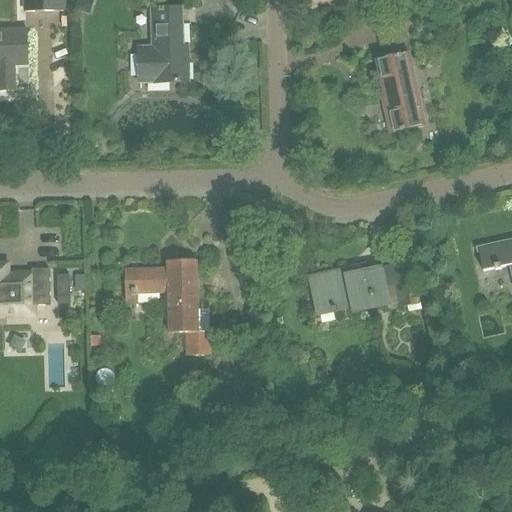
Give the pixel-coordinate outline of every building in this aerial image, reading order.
[(24,0),(24,11),(65,10),(65,0),(24,0)] [(84,14),(87,0),(78,0),(75,11),(84,14)] [(140,82),(155,82),(189,82),(189,47),(184,47),(183,10),(153,10),(154,48),(140,48),(140,82)] [(0,30),(0,91),(17,91),(17,80),(15,80),(14,66),(29,65),(28,29),(0,30)] [(390,100),(385,101),(392,134),(425,127),(421,108),(416,109),(409,75),(412,74),(408,57),(381,63),(390,100)] [(511,242),(480,250),(485,272),(497,269),(497,271),(503,270),(503,268),(511,266),(511,242)] [(169,269),(126,270),(127,301),(138,301),(137,294),(170,293),(171,334),(187,333),(188,357),(212,356),(212,332),(209,332),(209,310),(199,310),(197,261),(169,262),(169,269)] [(0,317),(8,318),(8,320),(37,319),(35,275),(10,275),(9,266),(0,265),(0,317)] [(346,269),(310,276),(316,305),(331,302),(332,308),(352,304),(353,309),(387,302),(389,310),(411,306),(410,299),(406,281),(384,285),(381,267),(347,274),(346,269)] [(57,275),(58,305),(71,305),(70,275),(57,275)] [(419,297),(410,299),(411,306),(421,304),(419,297)] [(97,387),(83,388),(82,366),(88,365),(87,352),(64,353),(66,416),(84,415),(83,401),(97,401),(97,387)] [(241,402),(250,443),(275,437),(266,396),(241,402)] [(94,479),(93,434),(81,435),(81,447),(82,447),(84,480),(94,479)]
